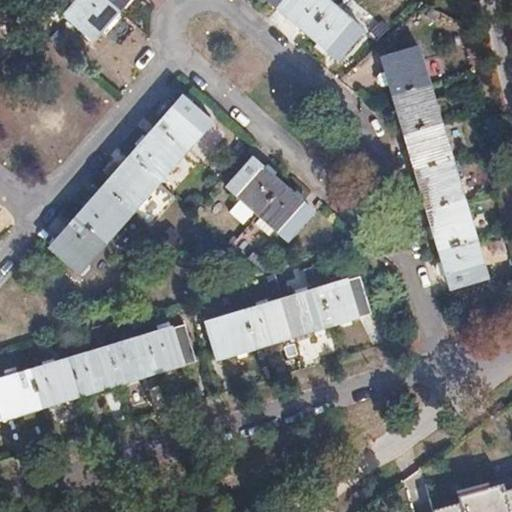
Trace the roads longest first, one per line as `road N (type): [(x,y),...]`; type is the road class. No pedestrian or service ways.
road 1 (residential): [(0,490),(511,336)]
road 2 (residential): [(293,511),(511,358)]
